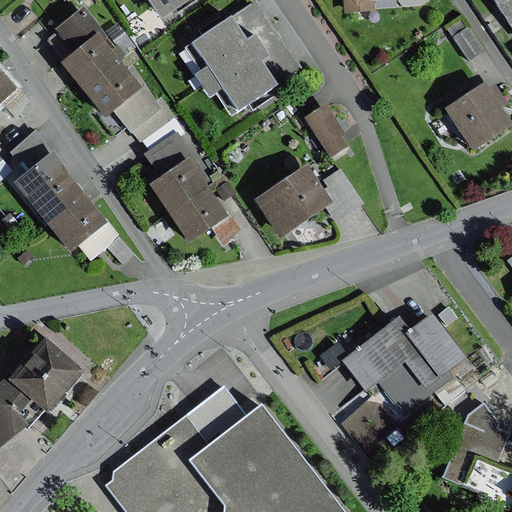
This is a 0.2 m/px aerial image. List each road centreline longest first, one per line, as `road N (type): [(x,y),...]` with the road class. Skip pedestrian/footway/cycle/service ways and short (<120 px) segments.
road 1 (residential): [(174,291),(0,27)]
road 2 (residential): [(19,511),(172,348),(216,312)]
road 3 (residential): [(216,312),(262,349),(388,511)]
road 4 (residential): [(216,312),(436,232)]
road 5 (residential): [(0,317),(174,291)]
road 6 (residential): [(285,0),(363,117)]
road 7 (residential): [(511,336),(436,232)]
